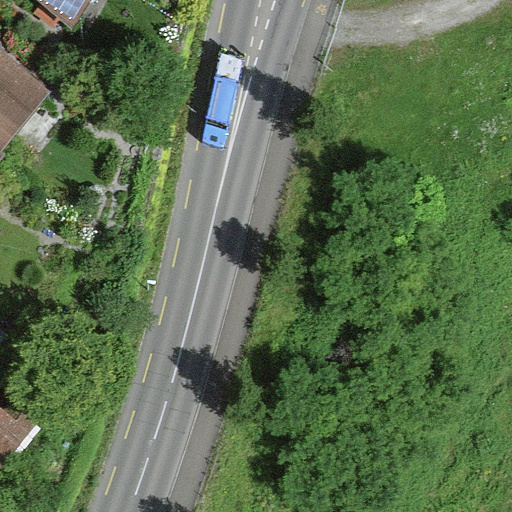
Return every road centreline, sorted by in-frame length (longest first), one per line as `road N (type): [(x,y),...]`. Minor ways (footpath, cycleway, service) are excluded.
road 1 (secondary): [(130,511),(185,336),(260,29)]
road 2 (track): [(260,29),(311,38),(370,33),(482,0)]
